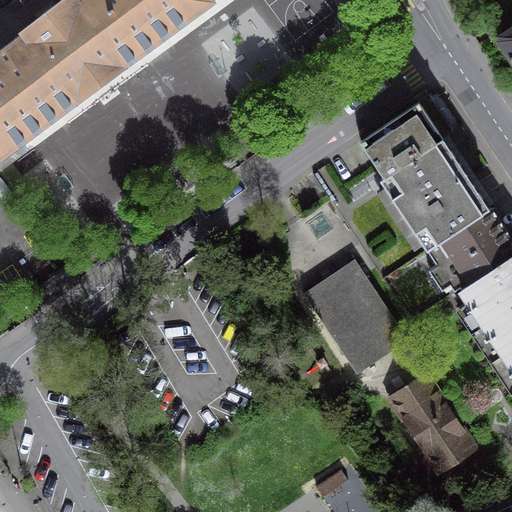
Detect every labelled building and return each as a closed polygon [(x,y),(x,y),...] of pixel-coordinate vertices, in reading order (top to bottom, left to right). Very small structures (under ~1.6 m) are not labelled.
[(63,0),(47,13),(22,32),(24,33),(0,51),(0,156),(212,1),(211,0),(63,0)] [(500,37),(497,39),(511,61),(511,26),(499,36),(500,37)] [(385,177),(443,138),(419,100),(360,139),(384,176),(385,177)] [(442,240),(490,208),(479,192),(443,138),(385,177),(384,176),(380,178),(384,184),(376,190),(414,247),(422,241),(427,250),(442,240)] [(469,280),(511,251),(511,240),(493,213),(490,208),(442,240),(469,280)] [(455,308),(490,359),(511,344),(511,251),(469,280),(461,285),(469,298),(455,308)] [(407,338),(354,258),(303,292),(357,372),(407,338)] [(70,264),(37,288),(48,303),(81,279),(70,264)] [(511,344),(490,359),(511,392),(511,344)] [(475,447),(425,373),(389,396),(439,472),(475,447)]
